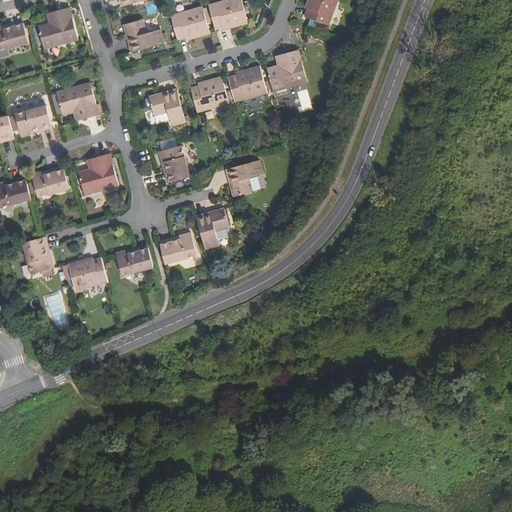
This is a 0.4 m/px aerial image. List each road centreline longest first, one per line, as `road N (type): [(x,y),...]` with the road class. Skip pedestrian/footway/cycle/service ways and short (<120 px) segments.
road 1 (tertiary): [(21,389),(248,290),(303,252),(355,181),(422,0)]
road 2 (residential): [(111,84),(251,47),(277,25),(287,0)]
